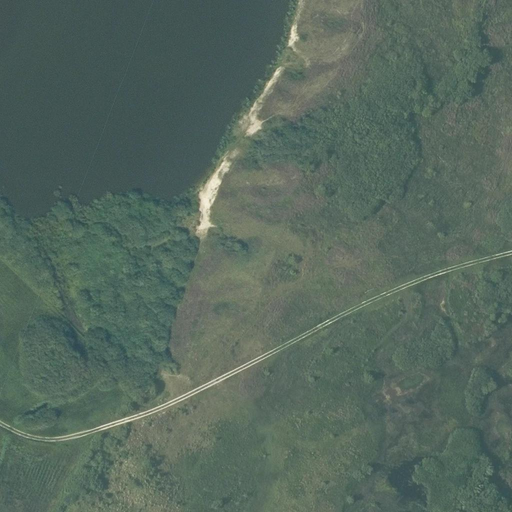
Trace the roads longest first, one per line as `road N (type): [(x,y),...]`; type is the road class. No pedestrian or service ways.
road 1 (track): [(511,254),(392,292),(213,383)]
road 2 (track): [(213,383),(171,406),(62,441),(32,441),(0,425)]
road 3 (track): [(213,383),(263,421),(269,464),(255,511)]
